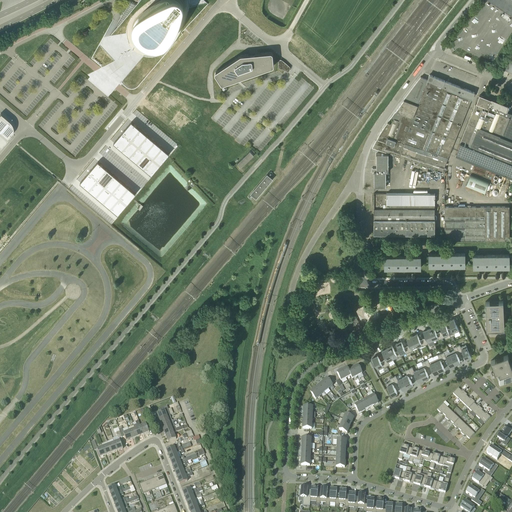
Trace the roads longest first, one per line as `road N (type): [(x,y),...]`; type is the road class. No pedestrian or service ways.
road 1 (unclassified): [(77,169),(221,1)]
road 2 (residential): [(460,300),(443,280),(362,283),(358,174)]
road 3 (unclassified): [(292,322),(290,290),(301,261),(358,174)]
road 4 (residential): [(352,480),(363,424),(458,373)]
road 5 (residential): [(352,480),(448,506),(473,458)]
road 6 (residential): [(460,300),(325,360)]
road 7 (residential): [(184,511),(156,442),(97,480)]
road 8 (residential): [(358,174),(370,135),(432,52)]
road 9 (residential): [(285,477),(291,393),(325,360)]
